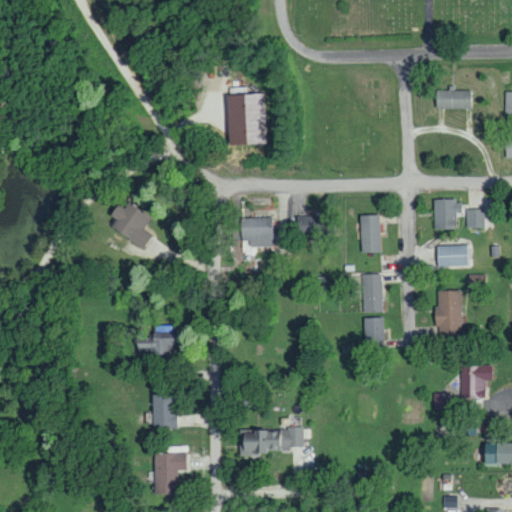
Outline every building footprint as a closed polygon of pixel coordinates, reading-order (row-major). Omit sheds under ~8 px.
[(469,107),(469,89),(435,89),(434,107),(469,107)] [(263,92),(226,93),(227,143),(265,142),(263,92)] [(110,227),(143,247),(151,233),(143,229),(150,218),(119,199),(110,215),(115,218),(110,227)] [(433,199),(433,226),(455,226),(454,212),(460,211),(459,199),(433,199)] [(482,208),(465,209),(466,227),(483,226),(482,208)] [(294,236),(322,237),(322,215),(295,214),(294,236)] [(360,214),(361,252),(380,251),(379,214),(360,214)] [(272,246),(272,216),(240,217),(241,240),(250,240),(250,246),(272,246)] [(465,244),(436,245),(436,266),(466,265),(465,244)] [(362,311),(381,311),(380,273),(361,273),(362,311)] [(459,289),(436,290),(437,306),(434,306),(435,335),(461,334),(459,289)] [(363,317),(363,346),(382,346),(381,316),(363,317)] [(135,337),(136,354),(172,353),(171,330),(151,331),(151,337),(135,337)] [(484,397),(485,379),(490,379),(491,365),(461,364),(461,396),(484,397)] [(174,427),(175,392),(152,392),(151,427),(174,427)] [(302,429),(239,429),(239,450),(302,451),(302,429)] [(482,462),(511,462),(511,442),(483,442),(482,462)] [(185,453),(154,452),(154,492),(177,493),(177,468),(185,469),(185,453)] [(443,507),(456,507),(456,495),(443,495),(443,507)]
